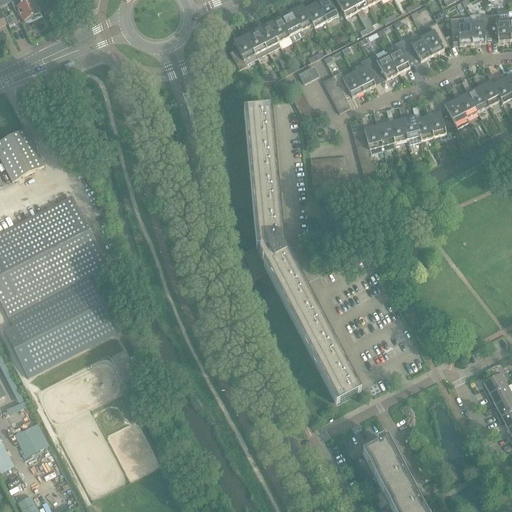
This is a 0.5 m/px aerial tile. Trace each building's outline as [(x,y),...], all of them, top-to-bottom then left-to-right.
[(3,0),(0,1),(0,8),(11,3),(16,0),(3,0)] [(33,18),(35,19),(38,17),(39,16),(40,15),(32,0),(22,0),(13,5),(16,13),(19,12),(24,23),(33,18)] [(325,0),(316,5),(326,25),(338,19),(328,0),(325,0)] [(358,14),(349,0),(336,0),(335,1),(346,20),(358,14)] [(349,0),(358,14),(364,11),(369,8),(364,0),(349,0)] [(315,31),(326,25),(316,5),(305,11),(315,31)] [(315,31),(305,11),(303,7),(291,14),(301,33),(313,27),(315,31)] [(364,11),(358,14),(367,31),(373,28),(364,11)] [(289,39),(301,33),(291,14),(279,20),(289,39)] [(498,44),(511,43),(509,22),(498,23),(497,17),(489,18),(491,40),(497,40),(498,44)] [(472,47),(486,46),(485,41),(491,40),(489,18),(481,19),(481,25),(470,26),(472,47)] [(268,26),(278,45),(280,49),(282,50),(292,44),(289,39),(279,20),(268,26)] [(459,48),(472,47),(470,26),(459,27),(458,21),(450,22),(453,48),(453,44),(459,44),(459,48)] [(422,39),(432,58),(444,52),(442,48),(447,45),(449,49),(449,48),(437,25),(430,28),(433,34),(422,39)] [(256,32),(267,51),(269,55),(280,49),(278,45),(268,26),(256,32)] [(245,38),(255,57),(257,61),(269,55),(267,51),(256,32),(245,38)] [(255,57),(245,38),(233,44),(237,51),(230,55),(239,72),(248,68),(245,63),(255,57)] [(402,43),(413,63),(418,60),(421,65),(432,58),(422,39),(413,44),(410,39),(402,43)] [(388,57),(398,76),(410,70),(408,66),(413,63),(402,43),(395,46),(398,52),(388,57)] [(368,61),(379,81),(384,78),(386,82),(398,76),(388,57),(379,62),(376,57),(368,61)] [(353,75),(364,94),(375,88),(373,84),(379,81),(368,61),(361,64),(364,70),(353,75)] [(319,79),(314,70),(299,77),(304,87),(319,79)] [(364,94),(353,75),(345,80),(342,74),(334,78),(336,84),(339,89),(342,94),(344,99),(350,96),(352,100),(364,94)] [(334,78),(322,84),(325,89),(336,84),(334,78)] [(493,87),(501,103),(503,107),(511,102),(511,96),(504,81),(493,87)] [(501,103),(493,87),(491,83),(490,83),(478,90),(489,110),(501,103)] [(336,84),(325,89),(328,95),(339,89),(336,84)] [(339,89),(328,95),(331,100),(342,94),(339,89)] [(467,96),(477,116),(489,110),(478,90),(467,96)] [(304,98),(301,93),(291,98),(293,104),(304,98)] [(342,94),(331,100),(334,105),(345,100),(344,99),(342,94)] [(456,102),(466,121),(477,116),(467,96),(456,102)] [(307,103),(304,98),(293,104),(296,109),(307,103)] [(345,100),(334,105),(337,111),(348,105),(345,100)] [(466,121),(456,102),(444,108),(457,131),(468,125),(466,121)] [(310,109),(307,103),(296,109),(299,114),(310,109)] [(348,105),(337,111),(339,116),(350,110),(348,105)] [(313,114),(310,109),(299,114),(302,120),(313,114)] [(339,406),(352,399),(359,395),(358,395),(361,394),(291,260),(284,247),(271,110),(269,110),(246,112),(259,249),(244,256),(256,278),(268,272),(339,406)] [(305,125),(315,119),(313,114),(302,120),(305,125)] [(428,118),(433,141),(446,137),(441,115),(428,118)] [(402,121),(407,143),(420,140),(416,122),(415,118),(414,118),(402,121)] [(433,141),(428,118),(416,122),(420,140),(421,144),(433,141)] [(382,149),(377,128),(368,130),(365,119),(361,120),(362,125),(361,125),(361,126),(351,129),(352,135),(364,131),(365,137),(367,143),(368,149),(369,153),(382,149)] [(407,143),(402,121),(390,125),(395,146),(407,143)] [(395,146),(390,125),(377,128),(382,149),(395,146)] [(354,140),(365,137),(364,131),(352,135),(354,140)] [(26,132),(0,144),(0,160),(12,184),(44,168),(26,132)] [(355,146),(367,143),(365,137),(354,140),(355,146)] [(357,152),(368,149),(367,143),(355,146),(357,152)] [(358,158),(370,155),(369,153),(368,149),(357,152),(358,158)] [(360,164),(371,161),(370,155),(358,158),(360,164)] [(361,169),(373,166),(371,161),(360,164),(361,169)] [(363,175),(374,172),(373,166),(361,169),(363,175)] [(364,181),(376,178),(374,172),(363,175),(364,181)] [(366,187),(377,184),(376,178),(364,181),(366,187)] [(367,193),(379,190),(377,184),(366,187),(367,193)] [(72,198),(69,200),(0,235),(0,302),(13,329),(4,333),(27,378),(117,332),(89,279),(105,271),(108,269),(100,253),(80,214),(72,198)] [(326,210),(315,216),(318,221),(328,216),(326,210)] [(328,216),(318,221),(321,226),(331,221),(328,216)] [(334,226),(331,221),(321,226),(323,232),(334,226)] [(326,237),(337,232),(334,226),(323,232),(326,237)] [(337,232),(326,237),(329,242),(340,237),(337,232)] [(340,237),(329,242),(332,248),(342,242),(340,237)] [(342,242),(332,248),(334,253),(345,248),(342,242)] [(348,253),(345,248),(334,253),(337,259),(348,253)] [(501,376),(496,367),(487,372),(492,381),(501,376)] [(486,398),(507,388),(501,376),(484,385),(487,392),(484,394),(486,398)] [(495,408),(511,399),(511,398),(507,388),(486,398),(489,403),(492,402),(495,408)] [(498,421),(511,413),(511,399),(495,408),(499,414),(496,416),(498,421)] [(507,431),(511,428),(511,413),(498,421),(501,426),(504,424),(507,431)] [(38,426),(15,437),(26,459),(49,448),(38,426)] [(426,511),(427,511),(430,510),(425,501),(422,503),(390,442),(386,444),(366,455),(377,477),(373,479),(383,497),(386,495),(395,511),(426,511)] [(37,511),(30,499),(18,505),(21,511),(37,511)]
